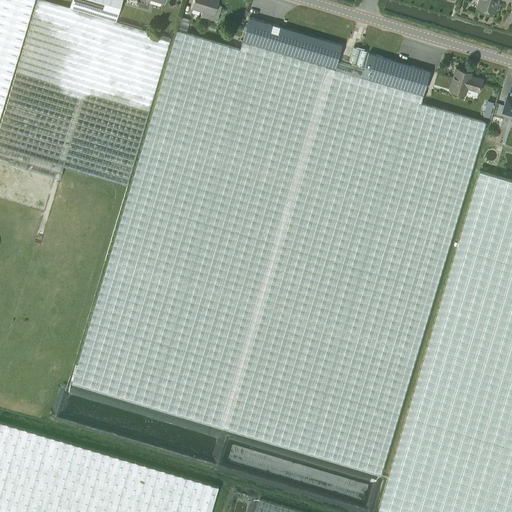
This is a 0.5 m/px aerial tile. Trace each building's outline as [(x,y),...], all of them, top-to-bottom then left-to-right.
[(115,20),(69,7),(46,0),(36,0),(0,121),(0,160),(60,178),(63,166),(126,184),(170,37),(115,20)] [(0,0),(0,113),(33,0),(0,0)] [(71,0),(69,7),(115,20),(120,0),(71,0)] [(212,12),(215,0),(192,0),(191,7),(212,12)] [(493,12),(496,2),(496,0),(477,0),(475,7),(493,12)] [(248,16),(241,39),(333,66),(335,60),(340,44),(248,16)] [(361,68),(335,60),(333,66),(241,39),(238,48),(176,30),(71,382),(380,474),(485,122),(419,102),(422,93),(359,74),(361,68)] [(366,51),(361,68),(359,74),(422,93),(428,70),(366,51)] [(477,90),(481,78),(469,74),(469,71),(454,67),(448,88),(463,92),(465,87),(477,90)] [(501,111),(511,114),(511,98),(505,97),(501,111)] [(511,511),(511,179),(478,170),(378,507),(393,511),(511,511)] [(210,511),(218,484),(0,419),(0,511),(210,511)] [(303,511),(259,499),(255,511),(303,511)]
